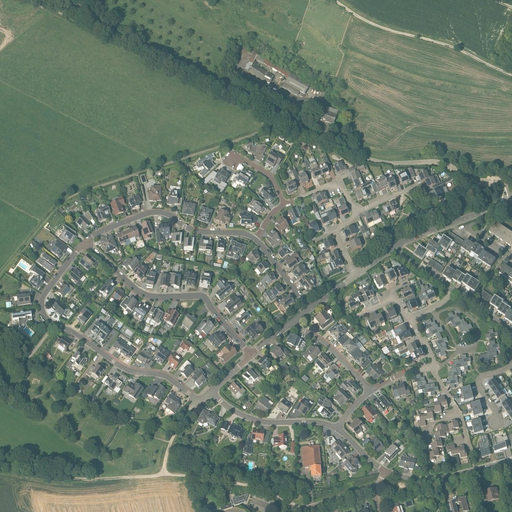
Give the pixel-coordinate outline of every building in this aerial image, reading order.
[(282,88),(297,97),(299,92),(304,95),(311,84),(291,72),(288,78),(282,88)] [(324,100),(328,94),(323,91),(320,97),(324,100)] [(337,115),(325,110),(325,111),(324,113),(319,111),(317,118),(322,120),(322,119),(326,120),(329,121),(328,123),(329,123),(333,125),(337,115)] [(256,146),(253,147),(252,144),(246,145),(247,151),(247,152),(248,153),(249,153),(249,154),(250,154),(251,154),(251,155),(253,155),(255,156),(255,157),(256,158),(257,157),(258,155),(261,157),(260,158),(263,160),(265,157),(262,155),(267,147),(265,145),(256,147),(256,146)] [(212,159),(215,158),(213,154),(205,157),(206,157),(207,158),(197,162),(198,164),(196,166),(198,169),(204,167),(205,168),(199,174),(202,178),(208,173),(209,172),(209,171),(214,167),(211,164),(211,163),(213,161),(212,159)] [(270,155),(265,163),(273,167),(275,164),(276,162),(279,164),(283,157),(280,156),(277,154),(276,156),(274,155),(273,156),(270,155)] [(307,160),(304,162),(305,163),(307,168),(310,174),(312,173),(314,179),(322,176),(318,168),(316,164),(310,166),(309,164),(308,162),(307,160)] [(347,170),(345,166),(342,167),(340,163),(333,166),(337,174),(347,170)] [(318,168),(322,176),(328,173),(325,165),(318,168)] [(353,182),(364,177),(361,172),(365,170),(363,166),(359,168),(357,169),(358,172),(357,173),(357,172),(350,175),(353,182)] [(204,181),(201,183),(206,185),(207,183),(208,183),(212,179),(214,181),(213,181),(219,185),(219,186),(225,189),(227,185),(224,184),(229,176),(226,174),(224,173),(225,172),(221,169),(218,174),(213,171),(204,181)] [(305,174),(298,177),(295,170),(292,171),(293,173),(297,183),(300,182),(302,185),(308,182),(305,174)] [(249,177),(250,178),(252,174),(248,172),(245,171),(244,173),(241,174),(240,176),(237,174),(232,182),(238,185),(239,184),(244,187),(248,181),(247,180),(249,177)] [(412,178),(409,172),(406,174),(405,172),(397,175),(402,185),(405,183),(406,184),(407,183),(407,182),(409,182),(408,180),(412,178)] [(425,181),(429,179),(426,172),(418,175),(421,183),(425,181)] [(297,183),(293,173),(290,175),(293,182),(286,185),(288,189),(286,190),(289,195),(293,192),(292,191),(296,189),(294,185),(297,183)] [(441,182),(439,183),(436,176),(429,179),(425,181),(428,188),(432,187),(433,189),(436,188),(438,187),(443,185),(441,182)] [(371,185),(373,184),(372,182),(370,183),(369,181),(366,183),(364,177),(353,182),(355,185),(354,185),(354,187),(354,188),(356,189),(356,188),(357,189),(363,186),(363,188),(370,185),(371,185)] [(377,181),(378,183),(375,184),(378,192),(388,187),(385,181),(384,178),(377,181)] [(396,187),(392,179),(392,178),(385,181),(388,187),(390,190),(396,187)] [(378,192),(375,184),(375,183),(373,184),(371,185),(370,185),(374,194),(378,192)] [(443,188),(446,187),(445,184),(443,185),(433,189),(432,190),(433,192),(430,193),(434,201),(440,198),(441,200),(442,199),(447,197),(443,188)] [(161,201),(160,187),(151,187),(151,192),(149,192),(149,201),(154,201),(154,202),(154,201),(156,201),(156,202),(156,201),(161,201)] [(265,201),(266,199),(271,203),(276,198),(265,188),(258,196),(265,201)] [(168,199),(167,205),(172,206),(172,204),(177,205),(178,199),(177,199),(178,194),(178,192),(171,191),(171,193),(169,200),(168,199)] [(356,194),(359,201),(367,197),(365,191),(356,194)] [(323,203),(327,201),(324,194),(320,195),(319,192),(311,196),(313,199),(315,198),(318,205),(319,204),(323,203)] [(131,200),(129,201),(132,210),(139,207),(138,204),(141,203),(139,196),(134,198),(131,200)] [(115,203),(110,204),(111,207),(112,209),(114,215),(119,213),(120,214),(123,213),(122,210),(122,208),(121,206),(124,205),(121,197),(118,199),(118,197),(113,199),(115,203)] [(341,207),(338,209),(341,217),(348,214),(346,209),(348,209),(343,198),(338,200),(341,207)] [(252,210),(252,211),(257,215),(261,210),(259,209),(261,206),(253,200),(249,206),(252,207),(252,210)] [(184,204),(182,214),(193,216),(195,206),(195,204),(195,203),(192,202),(192,205),(184,204)] [(385,212),(381,213),(382,214),(385,213),(386,215),(389,214),(395,211),(394,210),(398,208),(396,205),(395,202),(391,203),(392,204),(383,208),(385,212)] [(99,212),(96,213),(100,222),(107,219),(105,215),(110,213),(107,204),(104,205),(104,206),(98,209),(99,212)] [(326,215),(320,218),(317,213),(318,212),(315,206),(312,207),(318,221),(320,220),(322,225),(329,222),(326,215)] [(336,219),(335,216),(338,214),(335,206),(331,208),(332,211),(326,213),(326,215),(329,222),(336,219)] [(300,214),(298,216),(294,208),(288,211),(292,220),(291,221),(292,224),(297,222),(296,220),(299,218),(300,222),(303,221),(302,219),(300,214)] [(207,223),(212,212),(202,209),(198,220),(201,221),(201,222),(202,221),(204,221),(203,222),(204,223),(204,222),(207,223)] [(219,212),(216,221),(222,223),(222,222),(225,223),(229,224),(232,217),(228,216),(229,214),(224,212),(220,210),(219,212)] [(84,222),(79,226),(84,231),(91,225),(88,222),(92,218),(88,211),(83,217),(81,218),(84,222)] [(385,222),(383,216),(380,212),(376,214),(375,211),(369,214),(373,223),(374,225),(382,222),(382,223),(385,222)] [(242,218),(241,218),(240,226),(244,226),(246,227),(247,226),(251,226),(251,224),(254,224),(254,225),(255,223),(253,221),(255,217),(245,212),(242,218)] [(369,214),(363,217),(367,225),(366,225),(368,228),(374,225),(373,223),(369,214)] [(282,231),(288,227),(282,219),(276,223),(278,225),(275,227),(280,234),(282,236),(285,233),(283,232),(282,231)] [(149,235),(153,234),(149,222),(142,225),(144,230),(141,231),(144,240),(150,238),(149,235)] [(511,233),(496,222),(489,232),(492,234),(494,235),(494,236),(497,238),(498,237),(500,239),(503,242),(503,241),(505,243),(508,245),(509,245),(511,246),(511,247),(511,233)] [(315,223),(309,226),(312,234),(319,231),(315,223)] [(63,233),(60,238),(67,243),(69,241),(70,241),(71,242),(72,242),(73,241),(74,239),(76,237),(75,236),(75,235),(76,234),(65,225),(63,227),(60,231),(62,233),(63,233)] [(159,229),(155,230),(156,236),(156,238),(157,244),(165,243),(164,237),(163,235),(169,234),(168,225),(163,225),(158,226),(158,228),(159,229)] [(131,229),(126,231),(129,240),(135,238),(135,239),(139,238),(137,231),(135,227),(131,229)] [(344,235),(345,235),(346,239),(356,235),(353,228),(350,229),(344,231),(343,232),(344,235)] [(120,233),(117,235),(118,238),(121,245),(125,244),(125,243),(124,242),(129,240),(126,231),(120,233)] [(272,247),(281,241),(273,231),(267,235),(270,240),(268,242),(272,247)] [(171,242),(181,243),(182,235),(172,234),(171,242)] [(105,239),(100,241),(102,247),(103,247),(105,248),(106,252),(111,250),(111,251),(117,249),(112,236),(108,238),(107,238),(107,239),(105,239)] [(444,236),(441,240),(450,246),(453,242),(452,241),(449,240),(447,238),(444,236)] [(183,247),(193,248),(194,239),(184,239),(183,247)] [(320,252),(321,254),(322,256),(325,255),(329,253),(328,250),(334,247),(331,240),(323,244),(326,250),(320,252)] [(361,248),(361,247),(362,247),(359,240),(349,245),(352,252),(361,248)] [(438,245),(441,247),(447,251),(450,246),(441,240),(438,245)] [(465,251),(470,243),(466,240),(461,248),(465,251)] [(52,250),(52,251),(52,252),(58,257),(62,253),(63,251),(65,252),(67,249),(57,241),(55,244),(57,246),(54,249),(53,249),(52,250)] [(441,247),(438,245),(431,241),(428,245),(438,251),(441,247)] [(228,251),(227,256),(230,257),(232,253),(236,254),(234,259),(238,260),(239,255),(241,256),(242,251),(244,251),(245,246),(236,243),(232,242),(231,242),(228,251)] [(469,254),(476,244),(474,246),(470,243),(465,251),(469,254)] [(475,255),(480,247),(476,244),(469,254),(470,254),(471,252),(475,255)] [(283,247),(276,252),(277,252),(278,251),(280,253),(278,254),(282,259),(284,257),(286,259),(288,257),(287,255),(288,254),(289,252),(288,250),(289,248),(286,245),(283,247)] [(435,256),(438,251),(428,245),(426,250),(428,252),(435,256)] [(428,252),(426,250),(419,246),(416,250),(425,256),(428,252)] [(478,260),(484,250),(480,247),(475,255),(479,258),(478,259),(478,260)] [(422,261),(425,256),(416,250),(413,255),(422,261)] [(482,262),(487,254),(483,252),(485,250),(484,250),(478,260),(482,262)] [(248,262),(251,265),(260,259),(257,255),(258,254),(255,251),(246,257),(249,261),(248,262)] [(332,263),(339,259),(336,252),(329,256),(332,263)] [(299,258),(295,253),(289,258),(291,260),(285,264),(290,270),(297,264),(301,261),(299,258)] [(44,254),(38,263),(50,272),(56,263),(44,254)] [(486,265),(492,257),(487,254),(482,262),(486,265)] [(84,258),(79,263),(88,270),(92,266),(95,268),(96,266),(99,263),(92,258),(90,261),(85,257),(84,258)] [(492,257),(486,265),(491,268),(496,260),(492,257)] [(127,261),(122,266),(127,270),(129,268),(132,271),(139,263),(141,262),(137,259),(136,260),(133,258),(130,261),(129,263),(127,261)] [(330,271),(331,274),(340,271),(339,268),(343,266),(339,259),(332,263),(329,264),(332,271),(330,271)] [(257,268),(261,274),(269,269),(264,263),(257,268)] [(297,280),(304,274),(302,271),(305,269),(301,264),(291,272),(293,271),(294,273),(294,274),(293,275),(297,280)] [(140,266),(133,274),(136,276),(137,277),(141,280),(144,276),(143,275),(146,273),(147,271),(147,270),(147,269),(147,268),(146,268),(146,267),(145,267),(144,267),(143,267),(142,268),(140,266)] [(504,277),(509,269),(504,266),(499,274),(504,277)] [(393,272),(396,279),(400,277),(401,279),(408,276),(404,267),(393,272)] [(33,280),(30,284),(37,289),(42,282),(41,282),(43,279),(41,278),(44,275),(35,268),(32,272),(37,275),(35,277),(34,276),(32,279),(33,280)] [(447,279),(452,271),(448,268),(443,276),(447,279)] [(73,272),(68,278),(77,285),(80,281),(80,280),(84,276),(77,271),(75,274),(73,272)] [(146,283),(145,285),(147,285),(153,287),(156,275),(156,272),(151,271),(150,274),(149,273),(148,279),(147,278),(146,283)] [(397,279),(396,279),(393,272),(393,271),(383,275),(386,282),(389,281),(390,282),(397,279)] [(457,272),(456,273),(452,271),(447,279),(451,281),(458,272),(457,272)] [(457,283),(462,275),(458,272),(451,281),(451,282),(453,280),(457,283)] [(192,274),(185,273),(184,282),(187,282),(187,286),(194,287),(196,276),(191,276),(192,274)] [(386,282),(383,275),(382,273),(376,276),(377,278),(374,280),(375,282),(377,288),(378,287),(379,289),(383,287),(382,287),(385,285),(387,284),(387,285),(388,285),(386,282)] [(169,279),(168,286),(171,287),(173,287),(173,288),(179,288),(180,279),(174,278),(175,275),(169,274),(169,278),(169,279)] [(263,285),(266,283),(269,286),(275,281),(273,277),(274,276),(272,274),(261,282),(263,285)] [(200,281),(199,287),(203,287),(207,288),(206,288),(207,285),(208,285),(210,286),(211,276),(202,275),(201,282),(200,281)] [(467,276),(467,275),(466,277),(462,275),(457,283),(461,285),(467,276)] [(466,286),(472,278),(467,276),(461,285),(462,284),(466,286)] [(161,277),(160,287),(168,288),(168,286),(169,279),(169,278),(161,277)] [(311,282),(309,278),(307,280),(305,277),(298,282),(301,286),(303,285),(307,291),(310,288),(310,289),(314,286),(313,285),(311,282)] [(470,289),(476,281),(472,278),(466,286),(470,289)] [(104,293),(108,296),(115,287),(112,284),(113,283),(109,280),(99,291),(103,294),(104,293)] [(232,291),(227,285),(226,285),(222,280),(217,285),(221,290),(215,295),(220,300),(232,291)] [(419,281),(416,282),(419,287),(421,292),(422,294),(425,293),(429,301),(432,300),(432,299),(435,297),(435,298),(436,298),(432,289),(429,291),(428,291),(426,292),(425,289),(424,287),(423,285),(421,286),(419,281)] [(476,281),(470,289),(475,292),(480,284),(476,281)] [(69,295),(74,289),(67,284),(65,286),(63,284),(60,288),(61,288),(57,292),(63,298),(67,293),(69,295)] [(273,294),(275,297),(283,292),(279,286),(271,291),(270,289),(265,293),(268,298),(273,294)] [(363,289),(358,292),(358,293),(360,297),(363,303),(368,301),(367,298),(370,297),(371,298),(374,296),(373,294),(370,286),(363,289)] [(112,297),(111,298),(114,300),(115,300),(117,302),(119,303),(124,296),(122,294),(123,292),(119,288),(117,291),(112,297)] [(410,288),(402,292),(403,296),(404,296),(405,299),(406,298),(408,302),(414,299),(415,298),(413,296),(415,295),(412,288),(410,289),(410,288)] [(352,299),(348,301),(349,305),(348,305),(350,310),(351,310),(359,306),(358,304),(359,303),(360,305),(363,303),(360,297),(358,293),(350,296),(351,298),(352,299)] [(18,295),(17,295),(18,306),(30,304),(32,304),(31,299),(30,300),(29,294),(26,294),(18,295)] [(281,311),(285,309),(293,302),(289,296),(287,297),(285,294),(276,301),(279,305),(277,306),(281,311)] [(226,301),(225,303),(227,306),(225,308),(230,314),(239,306),(241,304),(239,301),(236,298),(233,295),(226,301)] [(494,307),(499,299),(495,296),(490,304),(494,307)] [(135,308),(134,307),(137,302),(137,303),(137,302),(133,299),(132,300),(130,299),(129,299),(126,297),(120,306),(126,311),(127,309),(131,311),(132,311),(135,308)] [(409,305),(408,305),(409,308),(411,312),(417,309),(419,308),(415,302),(417,301),(415,298),(414,299),(408,302),(409,305)] [(497,312),(504,302),(499,299),(494,307),(498,310),(497,311),(497,312)] [(66,310),(57,302),(53,307),(56,309),(55,311),(61,316),(66,310)] [(504,302),(497,312),(501,314),(507,306),(503,304),(504,302)] [(146,315),(149,309),(143,305),(141,308),(138,306),(132,315),(142,321),(146,315)] [(505,319),(511,309),(507,306),(501,314),(506,317),(504,319),(505,319)] [(394,319),(393,318),(397,316),(393,308),(387,311),(388,314),(385,315),(388,322),(394,319)] [(84,325),(91,315),(84,309),(76,319),(79,321),(84,325)] [(152,309),(148,317),(151,319),(150,320),(154,323),(157,324),(159,320),(160,319),(161,320),(163,316),(164,315),(162,314),(163,313),(158,310),(157,312),(155,310),(152,309)] [(166,322),(173,326),(179,315),(172,311),(171,312),(168,310),(163,319),(166,321),(166,322)] [(236,316),(238,319),(236,321),(240,326),(249,319),(244,314),(245,313),(243,310),(236,316)] [(31,312),(12,314),(13,320),(19,319),(19,327),(22,329),(28,321),(28,317),(32,317),(31,312)] [(329,317),(328,316),(325,312),(320,315),(319,314),(314,318),(319,324),(321,326),(320,327),(322,330),(334,321),(330,316),(329,317)] [(451,322),(458,318),(456,314),(454,316),(452,312),(447,315),(449,318),(445,320),(447,324),(451,322)] [(381,325),(385,323),(381,315),(377,317),(375,313),(372,314),(378,327),(380,325),(381,326),(382,325),(381,325)] [(376,327),(378,327),(372,314),(370,315),(372,319),(367,321),(371,330),(374,328),(375,329),(376,328),(376,327)] [(193,319),(188,315),(185,319),(186,319),(182,324),(189,330),(197,321),(193,319)] [(458,327),(465,323),(463,319),(461,321),(459,317),(458,318),(451,322),(454,329),(458,327)] [(429,329),(437,326),(437,325),(436,326),(434,322),(432,323),(430,320),(425,322),(427,325),(423,327),(425,331),(429,329)] [(202,332),(206,335),(213,327),(207,321),(205,325),(202,322),(195,330),(200,335),(202,332)] [(98,335),(104,327),(98,322),(91,331),(96,335),(97,335),(97,334),(98,335)] [(461,334),(465,332),(467,335),(471,333),(469,330),(472,328),(470,324),(468,326),(466,322),(465,323),(458,327),(461,334)] [(258,325),(255,323),(245,332),(252,341),(261,334),(260,334),(263,331),(259,327),(257,330),(255,327),(258,325)] [(334,338),(345,328),(343,325),(339,328),(336,324),(328,331),(330,334),(334,338)] [(125,326),(120,331),(124,334),(128,329),(125,326)] [(437,338),(441,336),(439,333),(443,331),(441,327),(439,329),(437,326),(429,329),(432,336),(436,335),(437,338)] [(104,327),(98,335),(99,336),(99,337),(100,338),(101,339),(103,341),(109,334),(106,331),(107,330),(107,329),(105,328),(104,327)] [(393,330),(391,331),(394,339),(396,338),(400,336),(405,334),(402,328),(404,327),(394,331),(393,330)] [(340,344),(348,337),(345,334),(345,332),(347,330),(345,328),(334,338),(337,342),(338,342),(340,344)] [(498,337),(497,333),(493,334),(493,330),(489,331),(489,334),(485,335),(486,339),(489,339),(490,342),(495,341),(494,338),(498,337)] [(400,336),(403,342),(412,338),(409,332),(405,334),(400,336)] [(215,334),(208,340),(210,342),(213,345),(214,345),(216,348),(217,347),(225,341),(222,337),(220,334),(217,337),(215,334)] [(291,335),(287,343),(290,346),(291,347),(291,348),(294,349),(297,351),(299,348),(302,350),(303,348),(300,346),(302,341),(298,339),(299,339),(297,338),(292,335),(291,335)] [(438,350),(447,346),(445,343),(448,342),(446,338),(442,340),(441,336),(437,338),(439,341),(435,343),(438,350)] [(56,342),(66,350),(71,343),(64,338),(63,339),(60,337),(56,342)] [(345,351),(357,340),(354,338),(351,341),(348,337),(340,344),(342,346),(341,347),(345,351)] [(120,354),(127,345),(119,339),(114,346),(117,347),(115,350),(120,354)] [(353,343),(345,351),(349,355),(351,357),(359,349),(362,347),(359,343),(357,340),(353,343)] [(493,353),(497,353),(496,349),(500,348),(499,344),(495,345),(495,341),(490,342),(490,346),(487,346),(488,350),(492,349),(493,353)] [(179,347),(183,350),(185,349),(188,351),(191,347),(183,342),(179,347)] [(414,353),(418,351),(415,344),(406,348),(405,345),(398,349),(400,352),(399,352),(401,356),(408,352),(409,351),(411,355),(414,353)] [(130,357),(135,350),(127,345),(120,354),(126,358),(128,355),(130,357)] [(218,355),(225,363),(236,354),(232,349),(231,350),(228,347),(229,346),(229,345),(218,355)] [(441,357),(446,355),(445,352),(447,350),(446,347),(447,346),(438,350),(434,352),(436,355),(440,354),(441,357)] [(162,365),(169,354),(159,347),(154,355),(157,357),(155,359),(159,361),(158,362),(162,365)] [(277,360),(283,354),(286,358),(290,354),(283,347),(279,350),(276,347),(270,353),(277,360)] [(308,356),(313,361),(320,353),(314,347),(308,353),(306,351),(301,355),(305,359),(308,356)] [(390,353),(386,347),(381,350),(384,355),(390,353)] [(138,358),(136,360),(141,363),(142,364),(143,361),(144,362),(146,363),(149,358),(151,356),(153,353),(148,349),(146,352),(144,354),(142,353),(141,353),(139,356),(138,354),(136,357),(138,358)] [(357,363),(368,353),(366,350),(363,353),(359,349),(351,357),(353,359),(357,363)] [(497,357),(497,353),(493,353),(492,349),(488,350),(487,350),(487,354),(485,354),(486,359),(490,358),(491,362),(494,361),(493,357),(497,357)] [(417,360),(425,357),(421,350),(418,351),(414,353),(417,360)] [(76,352),(72,358),(77,362),(75,364),(78,366),(77,369),(80,372),(83,368),(87,363),(87,359),(84,358),(82,358),(82,359),(79,356),(80,354),(76,352)] [(173,353),(168,361),(170,363),(170,364),(172,365),(171,367),(175,370),(180,362),(177,360),(178,358),(175,356),(176,355),(173,353)] [(363,369),(371,362),(367,358),(371,355),(368,353),(357,363),(361,367),(363,369)] [(318,359),(314,363),(319,368),(323,371),(326,368),(331,362),(327,358),(323,354),(318,359)] [(486,362),(491,362),(490,358),(486,359),(485,354),(480,355),(480,359),(477,360),(478,364),(482,363),(482,367),(487,366),(486,362)] [(468,367),(467,363),(471,362),(470,358),(466,359),(466,355),(461,356),(461,360),(459,360),(460,364),(464,363),(465,367),(467,367),(468,367)] [(269,364),(270,363),(264,357),(260,361),(259,361),(257,363),(261,366),(260,367),(264,371),(263,372),(266,375),(270,372),(268,370),(271,367),(269,364)] [(464,367),(465,367),(464,363),(460,364),(459,360),(453,361),(454,365),(451,365),(452,369),(457,368),(457,372),(460,372),(460,368),(464,367)] [(182,372),(181,373),(186,378),(193,371),(190,368),(187,366),(189,363),(187,361),(183,365),(185,368),(182,372)] [(92,374),(98,379),(104,370),(103,370),(101,369),(101,368),(100,368),(100,367),(99,367),(98,366),(97,365),(91,373),(88,371),(86,374),(90,377),(92,374)] [(329,378),(331,381),(339,374),(337,372),(338,370),(337,369),(338,369),(334,365),(325,373),(326,374),(323,376),(327,380),(329,378)] [(373,366),(366,372),(370,377),(371,376),(372,377),(372,378),(375,380),(378,377),(379,378),(382,375),(378,371),(373,366)] [(461,376),(460,372),(457,372),(457,368),(452,369),(451,369),(451,373),(448,374),(449,377),(454,376),(454,380),(458,380),(457,376),(461,376)] [(205,376),(202,372),(203,372),(200,369),(195,375),(197,377),(196,378),(193,381),(195,383),(199,387),(202,384),(204,382),(206,380),(203,377),(205,376)] [(258,381),(261,377),(255,371),(253,374),(250,371),(247,374),(245,373),(243,376),(248,381),(249,380),(251,381),(254,382),(257,379),(258,381)] [(416,379),(412,380),(413,384),(417,383),(425,382),(425,379),(424,378),(421,378),(421,374),(416,375),(416,379)] [(107,378),(104,383),(109,387),(108,387),(109,388),(109,389),(110,390),(111,390),(112,391),(113,391),(114,391),(116,388),(118,389),(119,388),(121,390),(123,386),(121,385),(122,384),(117,380),(118,379),(116,378),(113,376),(113,377),(110,375),(108,378),(107,378)] [(449,381),(446,382),(446,386),(450,385),(451,389),(455,388),(454,384),(458,384),(458,383),(463,382),(462,379),(458,380),(454,380),(454,376),(449,377),(448,377),(449,381)] [(487,381),(489,384),(488,385),(491,390),(498,385),(493,378),(487,381)] [(345,391),(347,388),(354,395),(359,389),(351,381),(348,385),(345,382),(340,387),(345,391)] [(426,393),(428,393),(426,381),(417,383),(418,391),(422,390),(423,394),(426,393)] [(231,385),(228,389),(235,396),(235,395),(238,398),(241,395),(241,396),(245,392),(242,389),(242,388),(237,383),(234,385),(233,386),(231,385)] [(396,387),(392,388),(395,396),(399,395),(399,397),(406,395),(406,396),(411,395),(409,388),(405,389),(403,383),(399,385),(399,386),(396,387)] [(129,384),(124,391),(129,395),(131,397),(133,394),(137,397),(143,389),(136,384),(134,388),(129,384)] [(430,392),(431,396),(435,396),(435,392),(439,391),(438,387),(435,388),(434,384),(427,385),(428,393),(430,392)] [(491,390),(495,395),(502,390),(498,385),(491,390)] [(144,393),(141,397),(146,400),(148,396),(151,398),(152,396),(154,397),(159,401),(163,394),(166,390),(160,386),(158,390),(156,388),(152,386),(151,388),(146,395),(144,393)] [(461,389),(463,396),(472,393),(470,387),(461,389)] [(337,396),(333,400),(340,406),(343,403),(344,404),(346,403),(350,399),(341,390),(336,395),(337,396)] [(500,399),(501,402),(507,398),(502,390),(495,395),(498,400),(500,399)] [(472,393),(463,396),(465,402),(474,400),(472,393)] [(169,405),(166,409),(170,411),(170,415),(174,414),(180,406),(179,405),(178,402),(179,400),(171,395),(165,403),(169,405)] [(388,406),(390,404),(383,395),(379,398),(379,399),(374,404),(379,409),(380,409),(383,413),(387,410),(386,409),(388,407),(388,406)] [(94,405),(98,400),(92,396),(89,401),(94,405)] [(322,396),(319,400),(320,400),(323,403),(324,404),(322,405),(321,407),(323,409),(321,412),(320,413),(322,416),(324,414),(328,418),(333,412),(330,410),(328,408),(330,406),(332,404),(327,400),(322,396)] [(441,402),(442,407),(445,406),(446,409),(448,408),(447,401),(445,401),(444,396),(437,398),(438,403),(441,402)] [(258,402),(253,408),(256,410),(258,408),(263,412),(265,414),(265,413),(267,410),(268,411),(271,406),(268,403),(269,402),(270,400),(266,398),(265,399),(263,397),(259,402),(258,402)] [(501,402),(503,404),(502,405),(505,410),(511,406),(507,398),(501,402)] [(305,415),(307,411),(308,412),(312,407),(303,400),(296,409),(305,415)] [(286,414),(291,406),(285,402),(285,403),(282,401),(277,408),(280,410),(279,410),(283,413),(283,412),(286,414)] [(441,408),(442,407),(441,402),(438,403),(434,403),(435,408),(433,409),(434,414),(437,413),(438,415),(442,414),(441,408)] [(471,405),(473,411),(482,409),(480,402),(471,405)] [(374,417),(377,415),(372,408),(369,411),(366,408),(360,412),(368,422),(374,417)] [(433,414),(434,414),(433,409),(426,410),(427,415),(424,415),(425,421),(430,420),(430,422),(434,421),(433,414)] [(482,409),(473,411),(474,417),(483,415),(482,409)] [(199,418),(197,422),(203,425),(207,423),(208,421),(213,423),(212,426),(215,428),(219,419),(216,418),(217,417),(211,413),(210,415),(203,411),(201,415),(200,415),(199,417),(199,418)] [(419,417),(416,417),(417,422),(418,427),(424,426),(426,426),(425,423),(425,421),(424,415),(421,416),(421,414),(419,414),(419,416),(419,417)] [(359,429),(363,426),(357,420),(354,423),(355,424),(350,428),(356,436),(362,432),(359,429)] [(448,425),(450,433),(455,432),(454,430),(459,429),(457,420),(452,421),(453,424),(448,425)] [(472,422),(473,428),(482,426),(480,420),(472,422)] [(221,427),(220,428),(226,430),(229,431),(228,433),(231,435),(237,438),(241,439),(245,431),(240,429),(241,428),(240,426),(238,425),(237,426),(236,427),(231,425),(231,427),(228,426),(229,425),(223,423),(221,427)] [(450,433),(448,425),(443,426),(443,425),(436,426),(436,429),(438,428),(439,432),(444,431),(445,434),(450,433)] [(473,428),(475,435),(484,433),(482,426),(473,428)] [(249,434),(242,452),(243,453),(242,454),(247,455),(247,454),(252,447),(253,439),(263,441),(263,440),(265,440),(265,443),(268,444),(268,437),(263,436),(264,432),(253,431),(252,434),(249,434)] [(446,437),(445,434),(444,431),(439,432),(439,433),(433,435),(433,439),(435,438),(436,440),(441,438),(446,437)] [(324,433),(323,433),(323,438),(324,438),(327,438),(328,445),(332,445),(331,446),(336,453),(339,456),(341,454),(344,458),(350,453),(344,446),(343,448),(341,445),(338,441),(336,442),(332,437),(329,437),(329,433),(324,433)] [(271,439),(270,446),(273,445),(279,445),(279,447),(280,447),(286,447),(287,447),(287,435),(279,435),(279,439),(273,439),(271,439)] [(482,443),(477,444),(479,450),(480,449),(481,454),(485,453),(485,456),(490,455),(488,446),(486,447),(485,442),(488,441),(487,435),(480,437),(482,443)] [(500,445),(493,447),(495,453),(502,451),(507,449),(507,448),(506,444),(509,443),(507,437),(502,438),(502,440),(498,441),(500,445)] [(432,444),(430,444),(430,449),(433,448),(433,451),(438,450),(438,448),(443,447),(445,447),(445,444),(442,445),(441,438),(436,440),(436,443),(432,444)] [(376,454),(383,448),(376,440),(369,446),(376,454)] [(393,445),(385,453),(387,455),(389,457),(387,460),(389,462),(397,455),(394,452),(397,449),(393,445)] [(456,455),(455,450),(454,445),(447,447),(448,451),(451,451),(452,458),(454,457),(454,455),(456,455)] [(321,476),(318,447),(318,446),(306,447),(302,448),(304,468),(310,468),(311,477),(321,476)] [(456,455),(460,454),(461,459),(467,458),(466,452),(465,453),(464,446),(459,447),(460,449),(455,450),(456,455)] [(434,453),(429,454),(430,462),(435,460),(435,458),(438,457),(443,456),(442,453),(439,453),(438,450),(433,451),(434,453)] [(411,458),(406,457),(407,457),(406,455),(403,454),(401,456),(401,457),(399,466),(404,468),(408,469),(413,470),(415,460),(410,459),(411,458)] [(340,465),(337,468),(339,470),(342,468),(345,465),(350,472),(351,473),(352,473),(353,474),(354,474),(355,473),(356,472),(357,471),(357,470),(357,469),(356,468),(356,467),(355,466),(359,463),(355,458),(354,459),(349,462),(348,462),(347,461),(346,460),(340,465)] [(500,499),(498,493),(497,488),(493,489),(487,491),(486,489),(481,491),(483,497),(487,496),(488,502),(500,499)] [(221,506),(219,509),(222,511),(227,510),(233,508),(232,505),(234,505),(234,506),(241,504),(241,503),(244,501),(245,503),(248,494),(239,497),(239,496),(235,498),(232,499),(232,500),(230,501),(231,503),(228,504),(225,505),(222,506),(221,506)] [(465,511),(469,511),(465,497),(458,499),(459,500),(456,501),(456,500),(449,502),(450,504),(445,505),(446,511),(452,510),(452,511),(465,511)]
